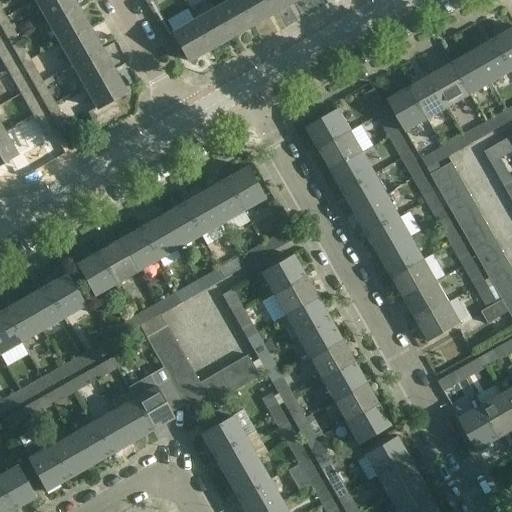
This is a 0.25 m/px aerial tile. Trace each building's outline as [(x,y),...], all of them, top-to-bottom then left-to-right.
[(76,6),(72,0),(36,0),(48,22),(76,6)] [(254,24),(240,0),(229,0),(216,8),(232,36),(254,24)] [(268,0),(240,0),(254,24),(275,11),(268,0)] [(294,0),(268,0),(275,11),(294,0)] [(88,28),(76,6),(48,22),(61,44),(88,28)] [(216,8),(195,20),(211,48),(232,36),(216,8)] [(211,48),(195,20),(172,33),(188,61),(211,48)] [(11,25),(3,30),(10,44),(19,39),(11,25)] [(101,49),(88,28),(61,44),(73,65),(101,49)] [(511,30),(495,40),(511,69),(511,30)] [(19,39),(10,44),(18,57),(26,52),(19,39)] [(511,69),(495,40),(474,52),(492,84),(511,72),(511,69)] [(5,47),(0,49),(0,57),(4,65),(13,60),(5,47)] [(113,71),(101,49),(73,65),(85,87),(113,71)] [(474,52),(453,64),(471,96),(492,84),(474,52)] [(453,64),(431,76),(449,108),(471,96),(453,64)] [(36,69),(27,73),(35,87),(43,82),(36,69)] [(113,71),(85,87),(97,108),(88,113),(97,128),(122,113),(114,99),(125,92),(113,71)] [(431,76),(410,88),(428,120),(449,108),(431,76)] [(22,77),(14,81),(21,95),(30,90),(22,77)] [(43,82),(35,87),(43,100),(51,96),(43,82)] [(406,132),(412,129),(428,120),(410,88),(389,100),(406,132)] [(376,89),(366,94),(374,107),(383,102),(376,89)] [(30,90),(21,95),(29,108),(38,103),(30,90)] [(352,131),(351,129),(340,109),(308,127),(321,149),(352,131)] [(511,119),(507,111),(494,119),(499,128),(511,120),(511,119)] [(61,112),(52,117),(60,130),(68,126),(61,112)] [(393,119),(384,124),(391,138),(400,133),(398,129),(393,119)] [(47,120),(38,125),(46,138),(55,133),(47,120)] [(478,128),(465,135),(470,144),(483,137),(478,128)] [(321,149),(333,171),(365,153),(352,131),(321,149)] [(4,133),(0,135),(0,164),(17,155),(4,133)] [(400,133),(391,138),(398,151),(408,146),(400,133)] [(465,135),(451,143),(457,152),(470,144),(465,135)] [(511,136),(486,151),(493,163),(501,177),(510,172),(502,158),(511,152),(511,136)] [(435,152),(422,159),(427,168),(431,174),(441,169),(438,162),(440,161),(435,152)] [(333,171),(345,192),(376,173),(365,153),(333,171)] [(417,162),(408,167),(415,180),(424,175),(417,162)] [(431,174),(436,184),(458,171),(453,162),(431,174)] [(226,178),(244,210),(265,197),(247,166),(226,178)] [(436,184),(442,193),(464,181),(458,171),(436,184)] [(345,192),(357,213),(389,195),(376,173),(345,192)] [(424,175),(415,180),(423,193),(432,188),(425,176),(424,175)] [(226,178),(204,190),(223,222),(244,210),(226,178)] [(464,181),(442,193),(447,203),(469,190),(464,181)] [(204,190),(183,203),(201,234),(223,222),(204,190)] [(447,203),(453,212),(474,200),(469,190),(447,203)] [(357,213),(369,235),(401,216),(389,195),(357,213)] [(474,200),(453,212),(458,221),(480,209),(474,200)] [(180,246),(201,234),(183,203),(162,215),(180,246)] [(441,204),(432,209),(439,223),(448,217),(441,204)] [(458,221),(463,231),(485,219),(480,209),(458,221)] [(162,215),(141,227),(159,259),(180,246),(162,215)] [(369,235),(381,256),(413,238),(401,216),(369,235)] [(448,217),(439,223),(447,236),(456,231),(448,217)] [(485,219),(463,231),(469,240),(490,228),(485,219)] [(138,271),(159,259),(141,227),(119,239),(138,271)] [(469,240),(474,250),(496,237),(490,228),(469,240)] [(285,232),(272,239),(277,248),(291,241),(285,232)] [(496,237),(474,250),(480,259),(501,247),(496,237)] [(381,256),(393,277),(425,259),(413,238),(381,256)] [(119,239),(98,252),(116,283),(138,271),(119,239)] [(466,247),(456,252),(464,266),(473,260),(466,247)] [(480,259),(485,269),(507,256),(501,247),(480,259)] [(256,249),(243,256),(248,265),(261,258),(256,249)] [(116,283),(98,252),(77,264),(94,296),(116,283)] [(273,295),(303,277),(305,277),(292,255),(260,273),(273,295)] [(243,256),(230,264),(235,273),(248,265),(243,256)] [(511,265),(507,256),(485,269),(490,278),(511,265)] [(393,277),(405,299),(437,281),(425,259),(393,277)] [(473,260),(464,266),(471,279),(481,274),(473,260)] [(511,265),(490,278),(494,285),(496,288),(511,278),(511,265)] [(213,273),(200,281),(206,290),(219,282),(213,273)] [(68,274),(46,287),(64,318),(86,306),(68,274)] [(273,295),(261,302),(273,323),(285,316),(317,298),(305,277),(303,277),(273,295)] [(511,278),(496,288),(501,297),(511,290),(511,278)] [(200,281),(187,289),(192,298),(206,290),(200,281)] [(405,299),(417,320),(449,302),(437,281),(405,299)] [(43,330),(64,318),(46,287),(25,299),(43,330)] [(490,289),(480,294),(488,308),(497,302),(490,289)] [(232,290),(223,295),(230,308),(239,303),(232,290)] [(511,290),(501,297),(503,300),(507,306),(511,303),(511,290)] [(171,298),(158,306),(163,315),(176,307),(171,298)] [(297,337),(303,333),(329,319),(317,298),(285,316),(297,337)] [(22,342),(43,330),(25,299),(4,311),(22,342)] [(510,312),(507,306),(503,300),(482,311),(489,323),(510,312)] [(449,302),(417,320),(430,342),(462,324),(449,302)] [(158,306),(145,313),(150,322),(163,315),(158,306)] [(0,353),(1,354),(22,342),(4,311),(0,312),(0,353)] [(249,319),(240,324),(247,337),(256,332),(249,319)] [(297,337),(309,358),(341,340),(329,319),(303,333),(297,337)] [(128,323),(115,330),(120,339),(133,332),(128,323)] [(147,337),(152,347),(174,334),(168,325),(147,337)] [(256,332),(247,337),(255,351),(264,345),(256,332)] [(179,343),(174,334),(152,347),(157,356),(179,343)] [(105,340),(92,347),(97,356),(110,349),(105,340)] [(309,358),(322,380),(353,362),(341,340),(309,358)] [(157,356),(163,365),(185,353),(179,343),(157,356)] [(120,351),(118,352),(123,361),(136,353),(131,344),(120,351)] [(496,349),(483,357),(488,366),(501,358),(496,349)] [(190,362),(185,353),(163,365),(168,375),(190,362)] [(251,381),(260,376),(253,362),(248,354),(238,359),(251,381)] [(75,356),(62,364),(67,373),(81,365),(75,356)] [(483,357),(469,364),(475,373),(488,366),(483,357)] [(238,359),(229,365),(242,387),(251,381),(238,359)] [(259,359),(253,362),(260,376),(267,372),(271,380),(280,375),(273,362),(264,367),(259,359)] [(102,361),(89,368),(94,377),(107,370),(102,361)] [(195,372),(190,362),(168,375),(170,378),(174,384),(195,372)] [(322,380),(334,401),(365,383),(353,362),(322,380)] [(62,364),(49,371),(54,380),(67,373),(62,364)] [(232,392),(242,387),(229,365),(220,370),(232,392)] [(89,368),(76,376),(81,385),(94,377),(89,368)] [(220,370),(210,376),(223,398),(232,392),(220,370)] [(195,372),(174,384),(179,394),(201,381),(195,372)] [(452,374),(439,382),(444,391),(457,383),(452,374)] [(280,375),(271,380),(277,391),(279,393),(288,388),(280,375)] [(201,381),(179,394),(182,398),(192,415),(213,403),(223,398),(210,376),(201,381)] [(157,386),(134,399),(153,430),(162,425),(175,418),(173,415),(168,406),(182,398),(179,394),(174,384),(170,378),(157,386)] [(33,381),(20,388),(25,397),(38,390),(33,381)] [(334,401),(346,422),(377,404),(365,383),(334,401)] [(59,385),(46,392),(51,402),(65,394),(59,385)] [(20,388),(7,396),(12,405),(25,397),(20,388)] [(46,392),(33,400),(38,409),(51,402),(46,392)] [(271,393),(262,398),(269,411),(278,406),(277,404),(272,394),(271,393)] [(511,408),(504,394),(482,406),(501,438),(511,431),(511,408)] [(131,442),(152,430),(134,399),(113,411),(131,442)] [(297,404),(288,409),(295,423),(305,418),(297,404)] [(377,404),(346,422),(358,444),(390,426),(377,404)] [(25,405),(4,417),(9,426),(30,414),(25,405)] [(482,406),(460,419),(478,451),(478,450),(480,453),(493,446),(491,443),(492,443),(501,438),(482,406)] [(113,411),(92,423),(110,455),(131,442),(113,411)] [(201,433),(214,456),(245,437),(233,415),(201,433)] [(305,418),(295,423),(303,436),(312,431),(305,418)] [(89,467),(110,455),(92,423),(70,435),(89,467)] [(288,424),(279,429),(287,442),(296,437),(288,424)] [(70,435),(49,447),(68,479),(89,467),(70,435)] [(364,454),(355,460),(367,481),(376,476),(377,477),(408,459),(403,450),(396,436),(393,438),(364,454)] [(214,456),(226,477),(258,459),(245,437),(214,456)] [(296,437),(287,442),(294,456),(303,450),(296,437)] [(68,479),(49,447),(28,459),(46,491),(68,479)] [(322,448),(313,453),(320,466),(329,461),(322,448)] [(258,459),(226,477),(238,498),(270,480),(258,459)] [(377,477),(389,498),(420,480),(408,459),(377,477)] [(0,475),(0,484),(14,510),(36,497),(18,465),(0,475)] [(313,467),(304,472),(311,486),(320,481),(313,467)] [(335,472),(326,477),(333,490),(342,485),(335,472)] [(238,498),(246,511),(264,511),(282,502),(270,480),(238,498)] [(389,498),(396,511),(413,511),(432,501),(420,480),(389,498)] [(320,481),(311,486),(319,499),(328,494),(320,481)] [(0,484),(0,511),(9,511),(14,510),(0,484)] [(357,511),(351,501),(342,506),(345,511),(357,511)] [(413,511),(438,511),(432,501),(413,511)] [(287,511),(282,502),(264,511),(287,511)]
